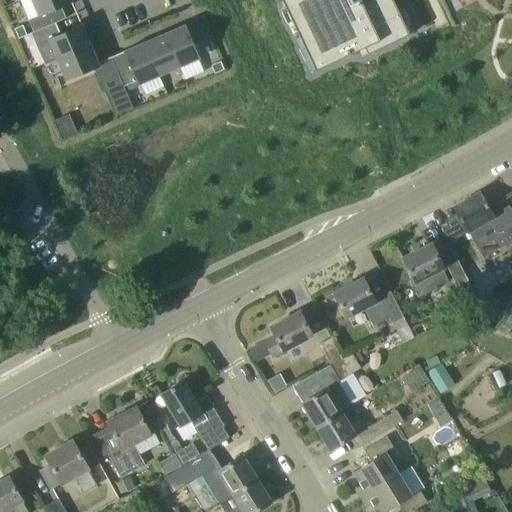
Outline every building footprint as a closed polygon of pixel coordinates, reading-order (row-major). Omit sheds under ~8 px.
[(71,0),(32,0),(40,17),(73,2),(71,0)] [(272,0),(315,85),(420,33),(403,0),(272,0)] [(50,38),(59,60),(91,45),(82,24),(50,38)] [(19,38),(28,35),(24,25),(15,29),(19,38)] [(166,34),(180,67),(201,58),(187,25),(166,34)] [(145,43),(160,76),(180,67),(166,34),(145,43)] [(139,85),(160,76),(145,43),(125,51),(139,85)] [(68,81),(101,66),(91,45),(59,60),(68,81)] [(212,65),(215,74),(225,70),(221,61),(212,65)] [(115,117),(134,109),(131,100),(124,83),(105,91),(115,117)] [(511,241),(511,209),(510,205),(493,215),(480,192),(454,207),(484,258),(511,241)] [(443,268),(445,267),(432,243),(404,258),(414,278),(410,280),(419,297),(436,288),(436,286),(449,280),(443,268)] [(390,291),(375,299),(363,278),(335,293),(348,317),(365,308),(374,326),(376,325),(390,317),(398,332),(404,343),(415,337),(390,291)] [(469,309),(480,303),(470,282),(459,288),(469,309)] [(499,311),(488,303),(479,315),(490,323),(499,311)] [(312,335),(300,311),(272,326),(276,335),(265,341),(273,356),(312,335)] [(473,344),(463,325),(452,330),(462,350),(473,344)] [(343,358),(333,339),(332,337),(320,343),(332,364),(343,358)] [(267,344),(265,341),(249,349),(256,361),(272,353),(267,344)] [(343,358),(332,364),(341,381),(361,368),(353,354),(353,353),(343,358)] [(403,377),(413,392),(430,381),(421,366),(403,377)] [(191,421),(203,439),(225,426),(207,396),(197,402),(184,380),(161,395),(157,398),(155,402),(158,406),(163,407),(167,405),(181,427),(191,421)] [(317,427),(352,406),(351,405),(353,404),(338,381),(303,403),(317,427)] [(435,411),(443,405),(439,399),(429,405),(430,406),(433,411),(435,411)] [(352,437),(366,429),(352,406),(317,427),(331,450),(352,437)] [(155,432),(150,434),(137,407),(108,422),(120,446),(108,452),(120,477),(144,465),(139,454),(160,444),(155,432)] [(376,438),(403,421),(397,410),(369,427),(376,438)] [(361,498),(400,474),(393,463),(401,458),(387,436),(365,449),(371,461),(353,472),(362,485),(355,489),(361,498)] [(52,489),(61,484),(75,477),(83,492),(96,485),(74,440),(46,455),(51,465),(42,470),(52,489)] [(183,449),(176,453),(183,465),(196,457),(200,454),(194,443),(183,449)] [(219,502),(257,478),(243,456),(220,470),(214,461),(203,468),(197,457),(177,470),(186,485),(203,475),(219,502)] [(468,482),(480,475),(474,464),(462,471),(468,482)] [(386,511),(398,505),(403,511),(411,511),(428,502),(421,490),(413,495),(400,474),(361,498),(366,506),(372,502),(378,511),(386,511)] [(136,487),(131,476),(116,483),(121,494),(136,487)] [(0,511),(29,511),(24,502),(10,477),(0,481),(0,511)] [(219,502),(225,511),(255,511),(272,502),(257,478),(219,502)] [(473,500),(467,487),(454,493),(463,511),(477,511),(478,511),(473,500)] [(66,511),(59,498),(43,507),(46,511),(66,511)]
